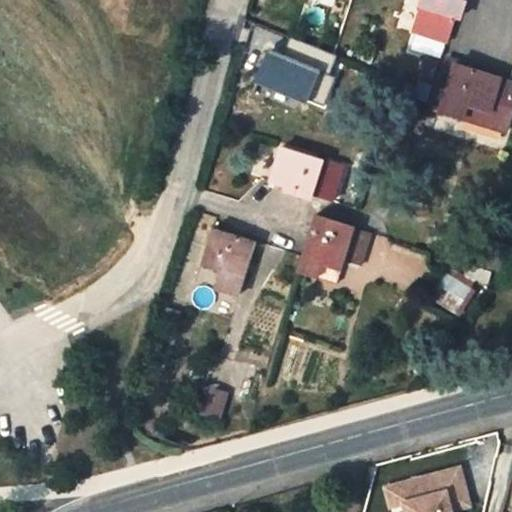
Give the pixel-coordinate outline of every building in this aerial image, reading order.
[(322,0),(349,9),(351,0),(322,0)] [(459,0),(422,0),(413,29),(446,39),(459,0)] [(440,58),(431,55),(427,67),(439,71),(443,58),(440,58)] [(482,122),(506,130),(511,110),(511,79),(509,79),(443,58),(439,71),(428,106),(462,116),(465,103),(486,109),(482,122)] [(465,103),(462,116),(482,122),(486,109),(465,103)] [(321,164),(322,160),(280,146),(270,180),(336,201),(345,171),(321,164)] [(483,230),(509,231),(511,210),(500,209),(499,216),(485,216),(483,230)] [(343,260),(360,264),(370,231),(353,226),(354,224),(314,211),(301,255),(297,269),(317,274),(321,262),(340,268),(343,260)] [(442,227),(429,225),(425,240),(437,243),(442,227)] [(216,287),(238,294),(254,240),(213,226),(201,264),(220,269),(216,287)] [(449,246),(453,230),(442,227),(437,243),(449,246)] [(478,264),(485,238),(471,235),(465,262),(478,264)] [(499,269),(505,242),(485,238),(478,264),(499,269)] [(321,262),(317,274),(334,279),(354,286),(360,264),(343,260),(340,268),(321,262)] [(451,274),(468,282),(473,270),(456,263),(451,274)] [(454,310),(462,294),(440,282),(431,297),(454,310)] [(168,402),(175,378),(168,376),(160,400),(168,402)] [(168,402),(219,418),(226,395),(175,378),(168,402)] [(459,468),(385,489),(391,509),(404,505),(405,511),(451,511),(446,493),(464,487),(459,468)] [(470,505),(464,487),(446,493),(451,511),(470,505)]
